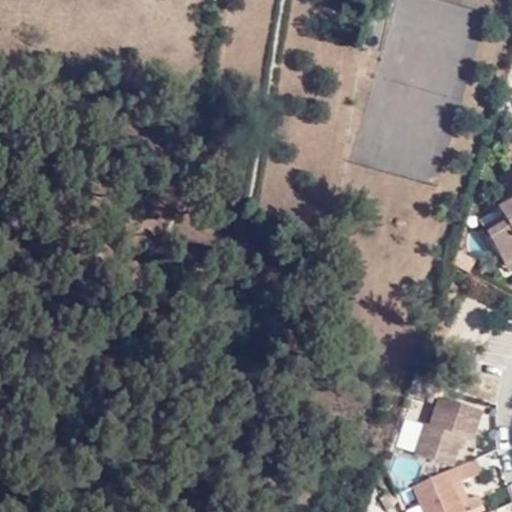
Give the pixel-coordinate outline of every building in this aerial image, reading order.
[(511,169),(507,161),(498,167),(511,193),(497,202),(503,215),(511,229),(511,169)] [(511,229),(503,215),(484,227),(503,260),(511,255),(511,229)] [(102,258),(87,248),(78,259),(92,269),(102,258)] [(511,255),(503,260),(508,269),(511,266),(511,255)] [(442,375),(422,368),(416,384),(436,391),(442,375)] [(483,403),(440,388),(426,426),(421,424),(413,447),(452,459),(464,429),(473,431),(483,403)] [(477,453),(412,481),(425,511),(474,511),(486,507),(478,489),(468,492),(459,497),(451,480),(460,476),(483,466),(477,453)] [(468,492),(460,476),(451,480),(459,497),(468,492)]
